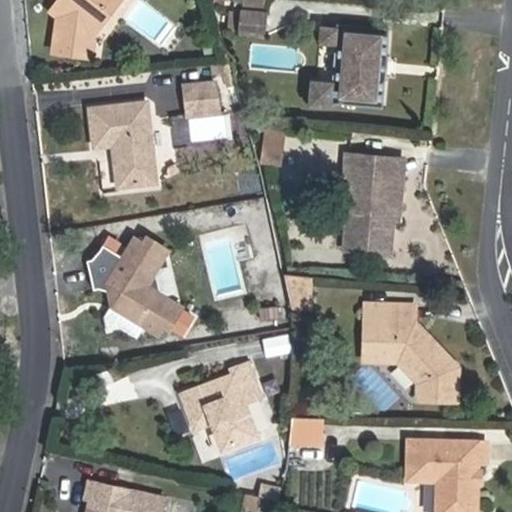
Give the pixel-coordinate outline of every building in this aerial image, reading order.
[(61,0),(47,18),(57,23),(60,13),(74,16),(75,8),(64,0),(61,0)] [(77,40),(92,44),(97,23),(112,4),(125,0),(64,0),(75,8),(74,16),(60,13),(57,23),(50,55),(72,61),(77,40)] [(269,34),(271,13),(245,10),(243,31),(269,34)] [(334,102),(384,106),(391,26),(339,22),(338,25),(337,44),(333,80),(313,79),(310,105),(334,107),(334,102)] [(337,44),(338,25),(321,24),(319,43),(337,44)] [(87,64),(92,44),(77,40),(72,61),(87,64)] [(216,82),(183,86),(187,118),(220,114),(216,82)] [(120,154),(115,155),(118,188),(158,183),(148,104),(91,111),(95,148),(114,146),(118,146),(120,154)] [(352,173),(349,208),(346,247),(390,251),(393,213),(399,213),(402,176),(397,176),(398,157),(347,152),(345,173),(352,173)] [(336,207),(349,208),(352,173),(345,173),(339,172),(336,207)] [(299,183),(283,186),(289,214),(305,210),(299,183)] [(167,294),(160,264),(171,247),(151,235),(147,241),(140,236),(128,253),(110,241),(103,253),(95,259),(87,261),(95,291),(104,289),(114,291),(117,303),(107,318),(111,332),(128,328),(144,338),(152,326),(165,334),(171,323),(175,326),(187,308),(167,294)] [(169,271),(160,264),(167,294),(173,284),(169,271)] [(312,298),(314,276),(284,274),(289,296),(312,298)] [(291,306),(311,308),(312,298),(289,296),(291,306)] [(365,299),(364,315),(384,315),(384,300),(365,299)] [(384,315),(364,315),(363,355),(394,357),(420,380),(420,399),(460,401),(461,366),(411,319),(411,301),(384,300),(384,315)] [(267,357),(293,352),(289,333),(263,338),(267,357)] [(230,377),(177,398),(191,432),(209,426),(220,454),(256,440),(242,405),(259,399),(246,365),(228,372),(230,377)] [(291,419),(289,444),(320,445),(320,420),(291,419)] [(472,474),(478,474),(478,463),(486,464),(487,445),(409,442),(408,482),(439,483),(437,511),(476,511),(477,485),(472,484),(472,474)] [(86,502),(89,503),(95,504),(92,511),(162,511),(165,504),(90,485),(86,502)] [(260,488),(258,499),(277,504),(280,493),(260,488)] [(92,511),(95,504),(89,503),(86,511),(92,511)]
